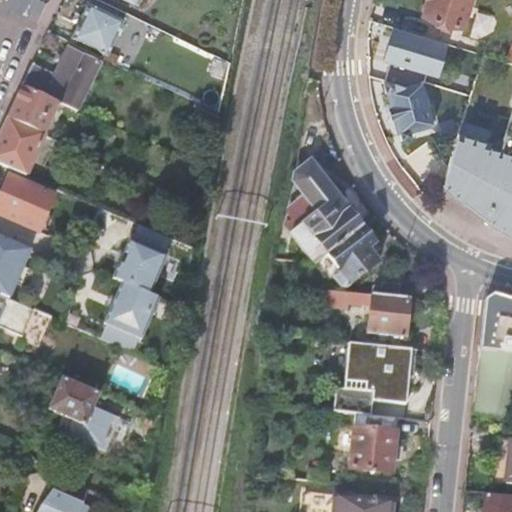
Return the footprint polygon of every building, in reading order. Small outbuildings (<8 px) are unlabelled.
[(86,0),(70,35),(107,53),(124,17),(87,0),(86,0)] [(428,0),(424,16),(466,29),(467,25),(461,23),(467,0),(428,0)] [(511,0),(505,0),(501,13),(511,16),(511,0)] [(31,64),(21,86),(57,102),(66,106),(75,110),(99,63),(65,47),(51,74),(31,64)] [(384,79),(381,81),(383,91),(387,93),(397,132),(431,125),(418,70),(390,61),(384,79)] [(466,106),(475,76),(469,74),(461,104),(466,106)] [(6,118),(42,134),(57,102),(21,86),(6,118)] [(192,101),(207,108),(211,97),(197,91),(192,101)] [(6,118),(0,132),(0,164),(25,175),(42,134),(6,118)] [(511,234),(511,143),(511,148),(459,132),(443,187),(486,220),(511,235),(511,234)] [(290,235),(312,264),(315,264),(327,255),(326,254),(360,227),(308,163),(292,175),(292,183),(317,213),(290,235)] [(6,177),(0,190),(0,216),(37,232),(52,196),(6,177)] [(122,284),(150,297),(175,242),(136,225),(112,280),(122,284)] [(345,286),(376,263),(366,250),(373,243),(360,227),(326,254),(327,255),(338,269),(334,271),(333,276),(340,286),(345,286)] [(0,296),(8,300),(30,252),(0,238),(0,296)] [(98,338),(133,353),(157,299),(150,297),(122,284),(98,338)] [(369,306),(370,295),(310,288),(309,297),(324,299),(323,305),(346,308),(346,303),(369,306)] [(407,299),(370,295),(369,306),(366,334),(403,338),(407,299)] [(0,331),(3,333),(6,331),(8,328),(16,325),(20,326),(24,325),(30,310),(8,300),(3,298),(0,296),(0,331)] [(483,301),(478,351),(511,354),(511,350),(511,301),(491,296),(483,301)] [(288,337),(263,334),(261,353),(269,354),(269,348),(287,350),(288,337)] [(413,378),(416,350),(348,342),(343,388),(335,387),(333,412),(370,416),(372,401),(405,404),(408,377),(413,378)] [(478,351),(471,414),(511,418),(511,350),(511,354),(478,351)] [(98,393),(61,377),(47,410),(71,420),(68,427),(68,428),(68,429),(68,430),(68,431),(68,432),(69,433),(69,434),(70,435),(74,437),(103,450),(117,418),(92,407),(98,393)] [(389,473),(395,419),(370,416),(355,414),(349,469),(389,473)] [(511,439),(496,437),(491,482),(511,484),(511,439)] [(306,479),(326,481),(327,470),(307,468),(306,479)] [(87,488),(52,472),(32,502),(27,511),(86,511),(88,508),(79,504),(87,488)] [(511,511),(511,497),(484,494),(482,511),(511,511)] [(334,496),(332,511),(390,511),(391,502),(374,500),(374,498),(371,497),(371,499),(334,496)]
